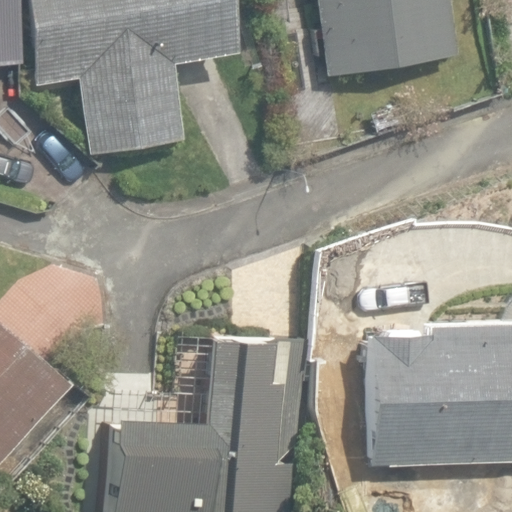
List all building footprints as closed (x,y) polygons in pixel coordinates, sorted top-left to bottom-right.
[(0,0),(0,61),(12,61),(5,0),(0,0)] [(67,74),(81,151),(173,135),(159,58),(225,47),(217,0),(14,0),(28,80),(67,74)] [(255,0),(258,23),(280,20),(277,0),(255,0)] [(306,0),(320,74),(450,52),(440,0),(306,0)] [(363,450),(364,459),(511,453),(511,313),(415,317),(415,325),(358,327),(359,352),(313,354),(316,452),(363,450)] [(0,437),(54,375),(0,327),(0,437)] [(286,511),(288,480),(295,480),(303,340),(199,334),(194,414),(105,409),(99,511),(286,511)]
